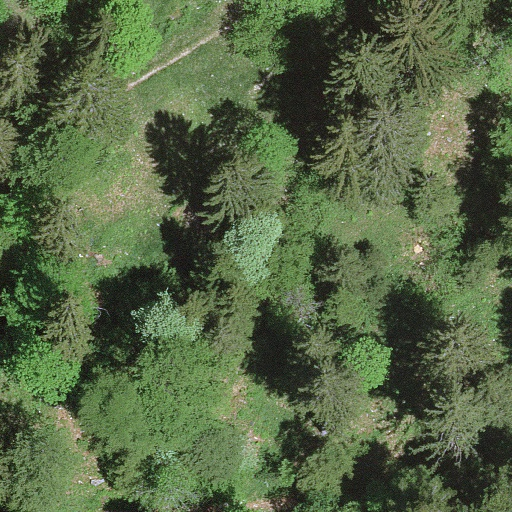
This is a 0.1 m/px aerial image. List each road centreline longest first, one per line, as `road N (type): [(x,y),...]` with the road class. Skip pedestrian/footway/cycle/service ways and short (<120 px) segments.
road 1 (track): [(245,0),(0,147)]
road 2 (track): [(327,511),(511,493)]
